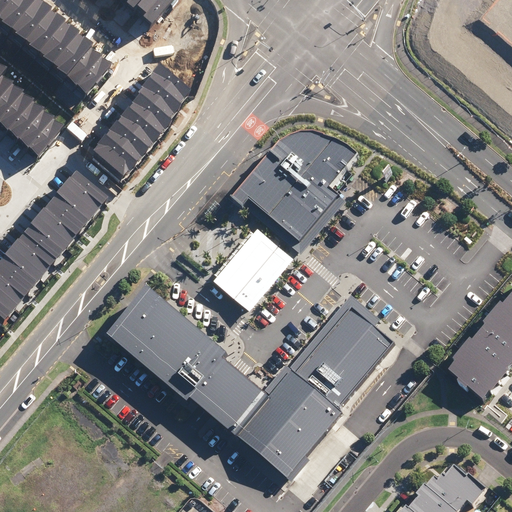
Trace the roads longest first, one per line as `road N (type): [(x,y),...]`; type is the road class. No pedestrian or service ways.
road 1 (secondary): [(472,190),(309,106),(267,108),(216,140)]
road 2 (secondary): [(315,20),(511,181)]
road 3 (secondary): [(472,190),(300,39)]
road 4 (residential): [(0,400),(145,224)]
road 5 (residential): [(67,0),(124,48),(129,62),(58,151)]
road 6 (residential): [(353,511),(405,451),(425,440),(469,439),(511,471)]
road 7 (secondary): [(216,140),(239,27),(231,0)]
road 8 (residential): [(216,140),(300,39)]
